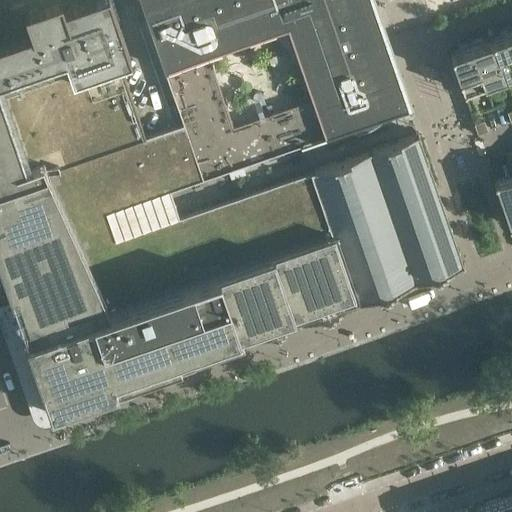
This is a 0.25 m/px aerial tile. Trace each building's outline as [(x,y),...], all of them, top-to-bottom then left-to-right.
[(130,58),(120,29),(110,0),(87,0),(62,9),(59,0),(58,0),(41,6),(45,15),(29,20),(33,32),(0,43),(0,194),(149,143),(144,129),(135,106),(119,61),(130,58)] [(143,0),(166,68),(183,116),(144,129),(163,183),(298,137),(300,143),(409,107),(385,37),(373,1),(372,0),(143,0)] [(511,73),(511,33),(511,32),(491,39),(504,76),(511,73)] [(504,76),(491,39),(483,41),(470,46),(483,83),(485,83),(504,76)] [(483,83),(470,46),(452,52),(450,53),(465,98),(488,90),(485,83),(483,83)] [(484,120),(474,124),(477,132),(478,134),(479,134),(479,133),(486,130),(486,131),(487,131),(484,120)] [(163,183),(149,143),(0,194),(0,266),(11,299),(18,296),(31,334),(23,337),(49,408),(86,395),(242,340),(243,341),(249,338),(250,340),(256,338),(255,337),(297,322),(298,323),(303,322),(302,321),(355,302),(355,304),(360,302),(360,301),(412,283),(413,284),(418,282),(417,281),(459,266),(460,267),(465,266),(464,262),(462,263),(461,257),(459,250),(458,251),(452,234),(453,233),(451,227),(450,227),(444,210),(445,209),(442,203),(436,187),(437,186),(434,180),(428,163),(429,163),(426,156),(420,140),(421,139),(418,132),(417,132),(314,169),(310,170),(175,217),(163,183)] [(511,174),(496,180),(494,180),(493,181),(494,183),(495,182),(499,195),(498,195),(499,196),(504,209),(503,209),(504,211),(504,210),(509,223),(508,223),(508,225),(509,225),(511,224),(511,223),(511,174)] [(511,511),(511,503),(509,493),(477,504),(479,511),(511,511)]
